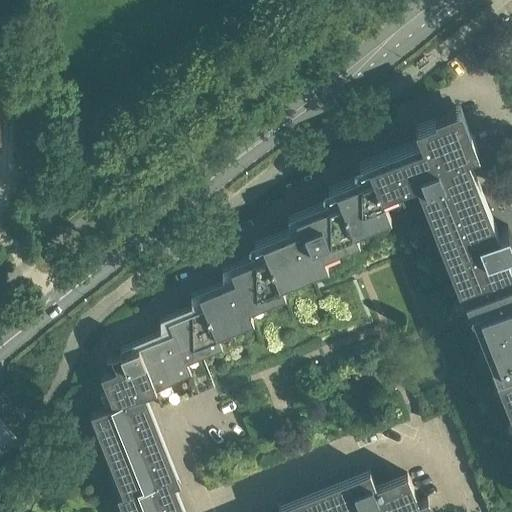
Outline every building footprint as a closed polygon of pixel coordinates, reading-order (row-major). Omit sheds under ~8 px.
[(48,36),(46,8),(32,9),(34,37),(48,36)] [(435,227),(487,207),(467,155),(478,151),(460,108),(414,126),(422,144),(367,166),(372,177),(380,197),(382,196),(417,183),(435,227)] [(230,272),(235,283),(247,313),(249,312),(285,298),(281,287),(328,268),(324,257),(360,243),(355,232),(391,218),(382,196),(380,197),(372,177),(336,191),(341,202),(296,220),(301,231),(263,246),(267,257),(230,272)] [(435,227),(462,297),(511,276),(511,268),(505,250),(511,247),(511,239),(507,227),(497,231),(487,207),(435,227)] [(466,298),(492,364),(511,355),(511,276),(462,297),(463,299),(466,298)] [(253,323),(249,312),(247,313),(235,283),(199,297),(204,308),(168,322),(173,334),(111,358),(116,371),(101,377),(113,407),(154,390),(154,391),(161,409),(214,387),(202,357),(222,349),(218,338),(253,323)] [(511,355),(492,364),(511,415),(511,355)] [(154,390),(113,407),(91,416),(123,496),(117,498),(122,511),(185,511),(174,484),(180,482),(146,394),(154,391),(154,390)] [(25,418),(4,393),(0,396),(0,432),(3,436),(25,418)] [(449,410),(453,422),(476,413),(471,401),(449,410)] [(343,411),(353,434),(365,428),(356,406),(343,411)] [(353,434),(343,411),(331,416),(341,438),(353,434)] [(453,422),(458,433),(481,424),(476,413),(453,422)] [(0,452),(18,436),(0,415),(0,452)] [(331,416),(319,421),(329,443),(341,438),(331,416)] [(317,448),(329,443),(319,421),(307,426),(317,448)] [(485,435),(481,424),(458,433),(462,444),(485,435)] [(305,453),(317,448),(307,426),(295,431),(305,453)] [(305,453),(295,431),(283,435),(293,458),(305,453)] [(272,440),(281,463),(293,458),(283,435),(272,440)] [(462,444),(466,456),(490,446),(485,435),(462,444)] [(281,463),(272,440),(260,445),(269,468),(281,463)] [(248,450),(257,473),(269,468),(260,445),(248,450)] [(494,458),(490,446),(466,456),(471,467),(494,458)] [(236,455),(245,478),(257,473),(248,450),(236,455)] [(245,478),(236,455),(224,460),(233,482),(245,478)] [(494,458),(471,467),(475,478),(499,469),(494,458)] [(212,465),(221,487),(233,482),(224,460),(212,465)] [(221,487),(212,465),(200,470),(209,492),(221,487)] [(475,478),(480,489),(503,480),(499,469),(475,478)] [(324,489),(333,511),(433,511),(428,499),(419,503),(407,474),(376,487),(370,470),(324,489)] [(480,489),(484,500),(508,491),(503,480),(480,489)] [(333,511),(324,489),(279,507),(280,511),(333,511)] [(484,500),(488,511),(511,502),(511,501),(508,491),(484,500)] [(511,511),(511,502),(488,511),(511,511)]
